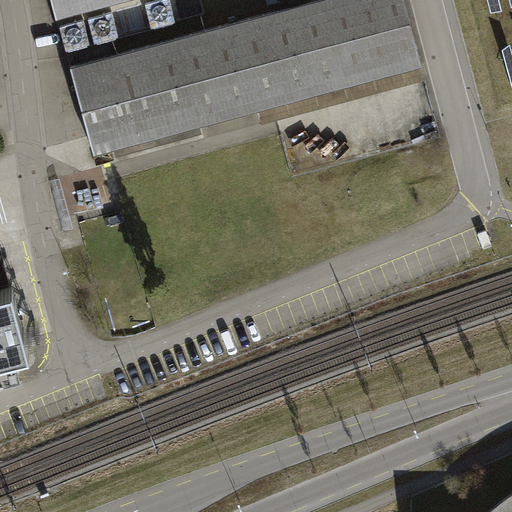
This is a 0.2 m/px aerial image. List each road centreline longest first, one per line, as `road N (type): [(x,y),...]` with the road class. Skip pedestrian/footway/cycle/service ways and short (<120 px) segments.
road 1 (primary): [(511,384),(321,443),(148,511)]
road 2 (primary): [(264,511),(511,410)]
road 3 (residential): [(430,0),(485,206)]
